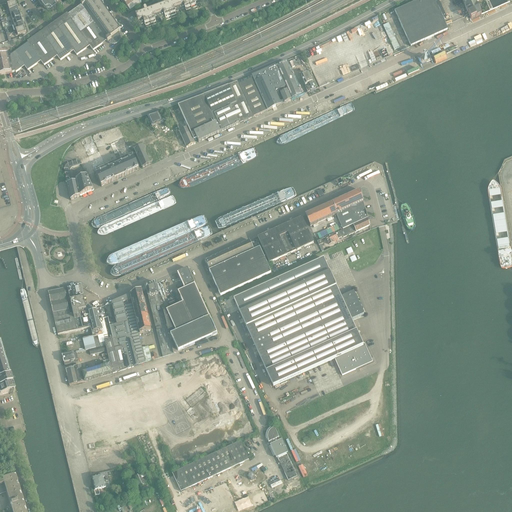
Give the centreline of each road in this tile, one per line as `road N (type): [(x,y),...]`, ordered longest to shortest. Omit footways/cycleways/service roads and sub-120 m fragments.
road 1 (unclassified): [(101,194),(511,10)]
road 2 (secondary): [(167,103),(394,0)]
road 3 (unclassified): [(191,260),(364,183),(382,231)]
road 4 (unclassified): [(65,394),(229,338)]
road 5 (secondary): [(167,103),(68,132),(20,159)]
road 6 (secondary): [(23,166),(53,146),(167,103)]
road 7 (unclassified): [(144,49),(118,70),(0,99)]
road 8 (unclassified): [(85,274),(89,285),(114,294),(191,260)]
road 9 (unclassified): [(93,511),(65,394)]
